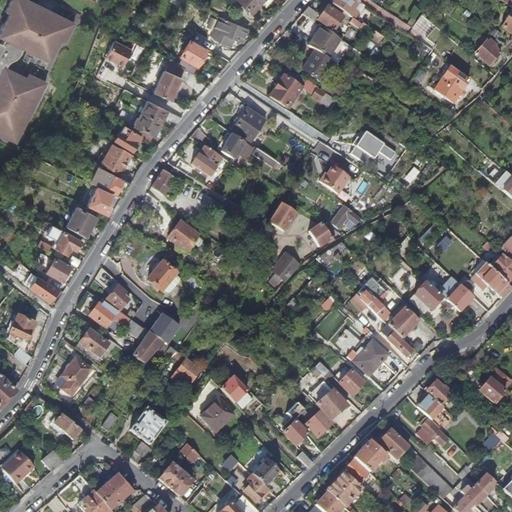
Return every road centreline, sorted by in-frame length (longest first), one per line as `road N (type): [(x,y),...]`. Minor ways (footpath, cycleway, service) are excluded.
road 1 (residential): [(299,0),(150,169),(31,383),(0,423)]
road 2 (residential): [(277,511),(431,359),(477,337),(511,299)]
